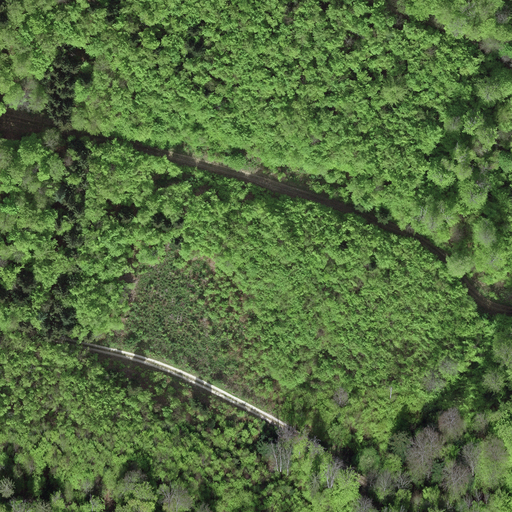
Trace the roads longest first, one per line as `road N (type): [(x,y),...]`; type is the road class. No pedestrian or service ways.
road 1 (track): [(511,308),(489,304),(419,235),(245,174),(0,109)]
road 2 (track): [(319,452),(150,360),(0,325)]
road 3 (track): [(511,506),(459,511),(406,501),(319,452)]
road 4 (track): [(376,0),(511,64)]
